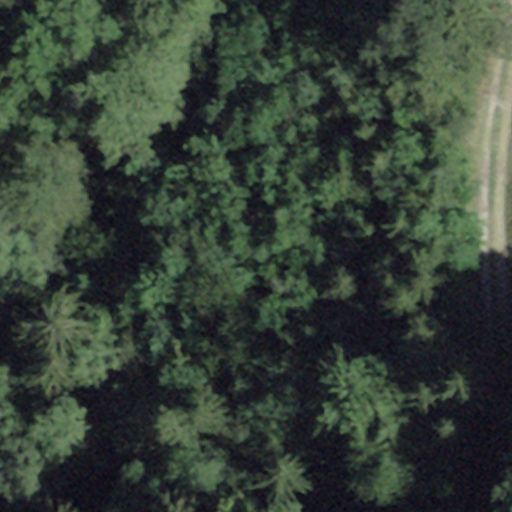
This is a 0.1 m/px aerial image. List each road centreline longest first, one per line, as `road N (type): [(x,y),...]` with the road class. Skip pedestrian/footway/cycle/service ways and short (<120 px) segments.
road 1 (track): [(403,511),(415,480),(480,0)]
road 2 (track): [(0,326),(65,263),(178,127),(241,0)]
